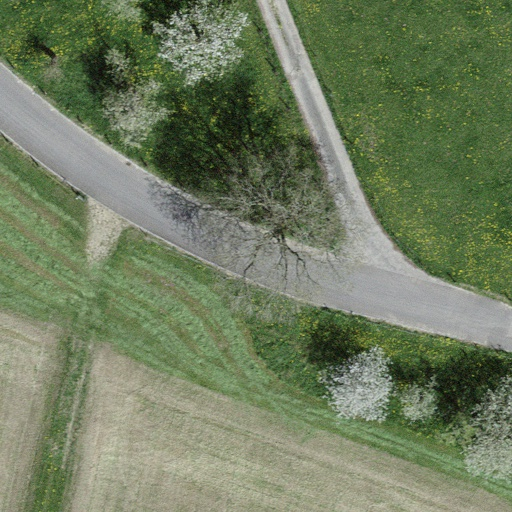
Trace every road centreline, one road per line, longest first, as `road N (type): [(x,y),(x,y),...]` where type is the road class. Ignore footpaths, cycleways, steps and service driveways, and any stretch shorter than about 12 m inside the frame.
road 1 (unclassified): [(0,106),(112,186),(371,301),(511,335)]
road 2 (track): [(416,312),(361,220),(271,0)]
road 3 (track): [(112,186),(50,511)]
